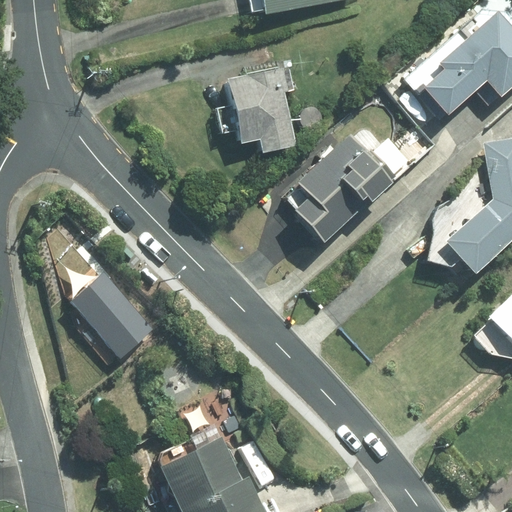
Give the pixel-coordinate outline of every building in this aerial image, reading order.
[(243,0),(245,10),(255,8),(255,12),(320,0),(243,0)] [(429,60),(434,66),(413,84),(438,112),(475,77),(490,94),(511,73),(511,30),(510,32),(487,7),(429,60)] [(218,78),(231,142),(251,138),(253,150),(288,144),(278,91),(282,90),(277,66),(218,78)] [(389,74),(380,82),(397,103),(406,95),(389,74)] [(277,196),(292,214),(289,216),(311,241),(389,175),(366,148),(361,152),(344,132),(288,180),(291,184),(277,196)] [(511,135),(476,142),(484,196),(435,237),(464,271),(511,230),(511,135)] [(407,144),(414,152),(423,144),(415,136),(407,144)] [(482,319),(465,334),(483,354),(511,359),(511,358),(511,284),(478,314),(482,319)] [(215,435),(150,466),(172,511),(260,511),(243,476),(236,479),(215,435)]
